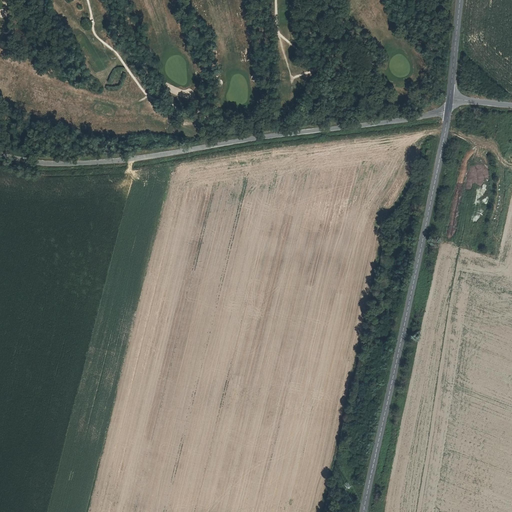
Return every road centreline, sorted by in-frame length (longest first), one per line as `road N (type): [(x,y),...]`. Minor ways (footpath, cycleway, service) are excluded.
road 1 (unclassified): [(446,108),(139,159),(40,163),(0,156)]
road 2 (tertiary): [(366,511),(446,108)]
